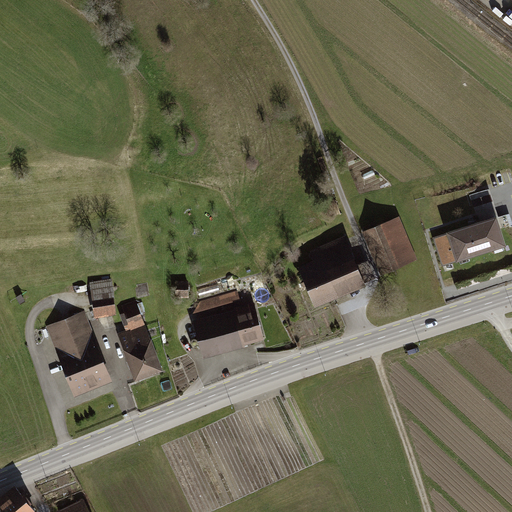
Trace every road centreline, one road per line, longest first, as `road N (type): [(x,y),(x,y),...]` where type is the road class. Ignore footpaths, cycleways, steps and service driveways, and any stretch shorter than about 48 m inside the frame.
road 1 (secondary): [(511,296),(226,390),(0,482)]
road 2 (track): [(252,0),(306,98),(373,273),(357,319),(363,342)]
road 3 (track): [(370,340),(428,511)]
